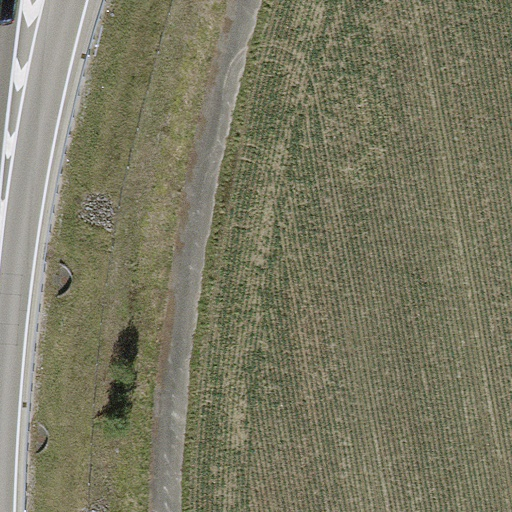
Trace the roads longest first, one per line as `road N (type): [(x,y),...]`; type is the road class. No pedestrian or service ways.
road 1 (track): [(173,511),(210,187),(254,0)]
road 2 (trunk): [(0,381),(69,0)]
